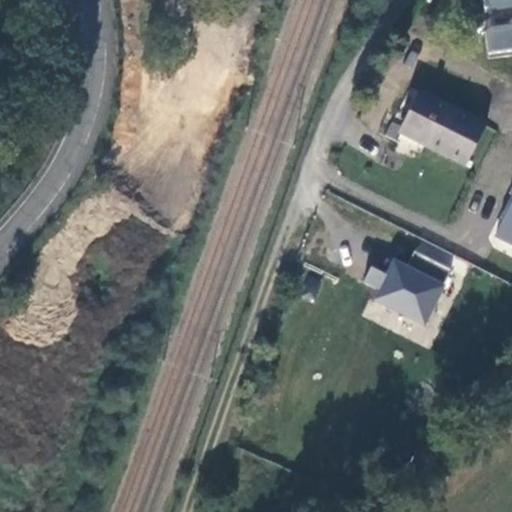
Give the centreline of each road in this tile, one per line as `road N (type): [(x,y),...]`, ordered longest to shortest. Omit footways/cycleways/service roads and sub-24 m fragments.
road 1 (unclassified): [(185,511),(337,102),(398,0)]
road 2 (track): [(174,0),(189,37),(194,96),(127,288),(64,434)]
road 3 (primary): [(0,250),(55,183),(84,125),(96,60),(87,0)]
